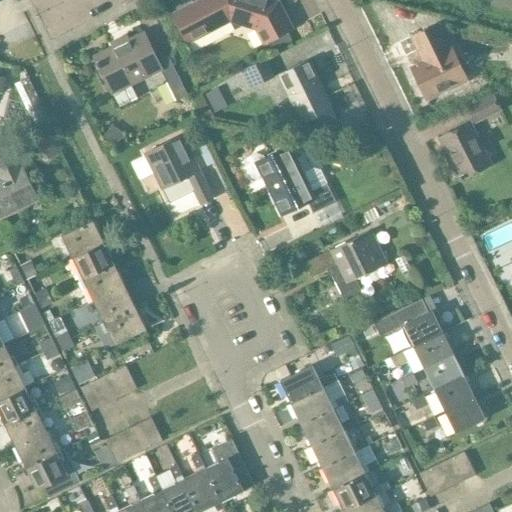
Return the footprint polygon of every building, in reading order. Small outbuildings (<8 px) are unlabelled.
[(292,29),(278,2),(271,0),(199,0),(193,3),(192,1),(176,9),(177,12),(171,15),(186,43),(193,40),(194,42),(209,34),(208,32),(230,21),(256,29),(264,44),(271,40),(276,49),(291,41),(286,32),(292,29)] [(423,61),(411,67),(426,100),(466,80),(451,48),(448,49),(437,25),(411,37),(423,61)] [(126,42),(115,48),(114,46),(94,56),(96,62),(94,63),(97,68),(99,67),(119,108),(137,99),(130,84),(160,70),(175,100),(187,94),(168,55),(157,60),(143,32),(128,39),(126,34),(123,36),(126,42)] [(274,77),(265,59),(243,69),(252,87),(274,77)] [(332,108),(309,59),(277,75),(301,124),(332,108)] [(217,60),(195,71),(200,81),(223,70),(217,60)] [(220,89),(209,93),(214,109),(226,105),(220,89)] [(466,108),(473,123),(499,109),(492,95),(466,108)] [(468,123),(440,138),(461,179),(489,164),(468,123)] [(181,135),(144,153),(162,189),(187,176),(200,204),(212,198),(181,135)] [(205,146),(198,149),(207,166),(213,163),(205,146)] [(289,146),(257,162),(269,187),(267,188),(280,215),(307,202),(312,214),(335,202),(326,183),(311,191),(289,146)] [(0,216),(37,199),(22,167),(20,167),(13,152),(0,158),(0,216)] [(220,244),(232,240),(217,198),(205,203),(220,244)] [(92,220),(61,235),(72,258),(103,243),(92,220)] [(370,230),(304,263),(311,277),(328,269),(343,299),(361,290),(355,279),(364,274),(365,276),(369,274),(368,272),(386,263),(370,230)] [(103,243),(72,258),(82,280),(114,264),(103,243)] [(29,261),(20,265),(27,279),(36,275),(29,261)] [(114,264),(82,280),(93,301),(124,286),(114,264)] [(124,286),(93,301),(103,323),(135,307),(124,286)] [(45,288),(34,294),(38,301),(49,296),(45,288)] [(34,303),(29,294),(23,297),(21,303),(24,308),(34,303)] [(49,296),(38,301),(41,308),(52,303),(49,296)] [(380,337),(402,326),(412,346),(442,331),(431,310),(428,312),(421,299),(373,322),(380,337)] [(37,311),(34,303),(24,308),(27,316),(37,311)] [(135,307),(103,323),(114,345),(145,329),(135,307)] [(442,331),(412,346),(422,367),(452,353),(442,331)] [(67,332),(55,337),(59,344),(70,339),(67,332)] [(40,344),(44,352),(55,346),(51,339),(40,344)] [(70,339),(59,344),(62,351),(74,345),(70,339)] [(4,345),(0,346),(0,372),(14,366),(4,345)] [(55,346),(44,352),(48,359),(58,354),(55,346)] [(406,361),(401,351),(390,357),(390,358),(394,365),(395,367),(406,361)] [(452,353),(422,367),(433,389),(463,374),(452,353)] [(394,365),(390,358),(379,363),(382,370),(394,365)] [(88,359),(73,367),(81,382),(96,374),(88,359)] [(125,365),(113,371),(124,395),(136,389),(125,365)] [(312,365),(279,381),(290,403),(322,387),(312,365)] [(14,366),(0,372),(0,400),(25,388),(14,366)] [(113,371),(102,377),(113,400),(124,395),(113,371)] [(411,372),(400,378),(405,388),(416,382),(411,372)] [(322,379),(326,385),(337,380),(334,373),(322,379)] [(463,374),(433,389),(444,410),(474,396),(463,374)] [(75,389),(70,378),(69,375),(55,381),(61,395),(75,389)] [(102,377),(91,382),(103,405),(113,400),(102,377)] [(91,382),(80,387),(91,411),(103,405),(91,382)] [(322,387),(290,403),(301,424),(333,408),(322,387)] [(35,409),(25,388),(0,400),(0,416),(4,424),(35,409)] [(76,390),(65,395),(68,402),(79,397),(76,390)] [(333,400),(336,407),(348,401),(344,394),(333,400)] [(422,394),(411,400),(415,409),(427,404),(422,394)] [(474,396),(444,410),(455,433),(485,419),(474,396)] [(333,408),(301,424),(311,446),(344,430),(333,408)] [(35,409),(4,424),(15,446),(46,431),(35,409)] [(71,418),(77,430),(93,421),(87,409),(71,418)] [(343,422),(347,429),(358,423),(355,416),(343,422)] [(432,416),(421,421),(426,431),(437,425),(432,416)] [(150,417),(138,423),(150,447),(162,441),(150,417)] [(138,423),(127,429),(139,452),(150,447),(138,423)] [(82,429),(86,438),(97,432),(93,424),(82,429)] [(127,429),(117,434),(128,457),(139,452),(127,429)] [(344,430),(311,446),(322,468),(354,452),(344,430)] [(46,431),(15,446),(25,467),(56,452),(46,431)] [(97,432),(86,438),(90,446),(101,440),(97,432)] [(117,434),(105,440),(117,463),(128,457),(117,434)] [(212,447),(219,462),(205,469),(205,470),(220,501),(243,490),(243,489),(253,484),(231,438),(212,447)] [(354,443),(357,451),(369,445),(365,438),(354,443)] [(64,449),(56,452),(25,467),(36,490),(42,487),(47,498),(80,482),(64,449)] [(463,451),(452,457),(463,480),(475,475),(463,451)] [(354,452),(322,468),(332,490),(365,474),(354,452)] [(204,470),(183,480),(199,511),(220,501),(205,470),(205,469),(198,454),(190,457),(196,468),(202,465),(204,470)] [(452,457),(441,462),(452,486),(463,480),(452,457)] [(364,465),(368,472),(379,467),(376,460),(364,465)] [(441,462),(430,468),(441,491),(452,486),(441,462)] [(182,480),(162,490),(172,511),(198,511),(199,511),(183,480),(176,464),(169,468),(174,479),(180,476),(182,480)] [(430,468),(418,473),(430,497),(441,491),(430,468)] [(365,474),(332,490),(343,511),(375,495),(365,474)] [(160,491),(140,500),(145,511),(172,511),(162,490),(154,475),(147,478),(152,489),(158,486),(160,491)] [(375,487),(379,494),(390,488),(386,481),(375,487)] [(139,501),(118,511),(145,511),(140,500),(133,485),(125,489),(130,500),(137,497),(139,501)] [(383,511),(375,495),(343,511),(383,511)] [(117,511),(115,511),(118,511),(111,496),(104,500),(109,511),(115,508),(117,511)] [(91,511),(86,501),(79,504),(83,511),(91,511)] [(386,508),(387,511),(396,511),(400,510),(397,503),(386,508)] [(511,511),(511,503),(499,510),(499,511),(511,511)]
